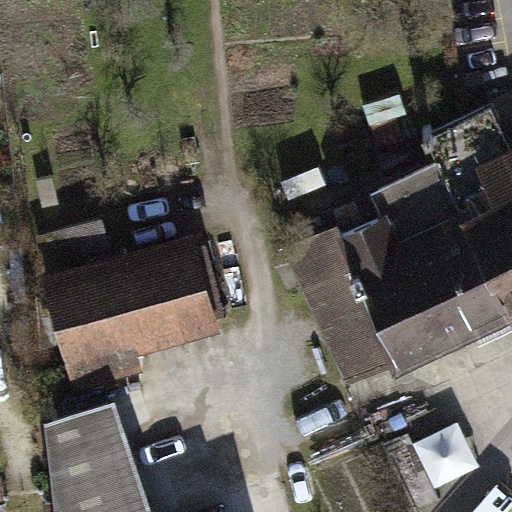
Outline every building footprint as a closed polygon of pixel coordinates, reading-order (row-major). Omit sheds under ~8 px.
[(511,92),(425,129),(503,308),(511,303),(511,92)] [(382,199),(300,236),(361,372),(503,308),(435,156),(375,183),(382,199)] [(110,219),(49,234),(57,265),(118,250),(110,219)] [(192,233),(48,272),(72,360),(216,321),(192,233)] [(155,511),(117,397),(58,417),(69,503),(70,511),(155,511)]
